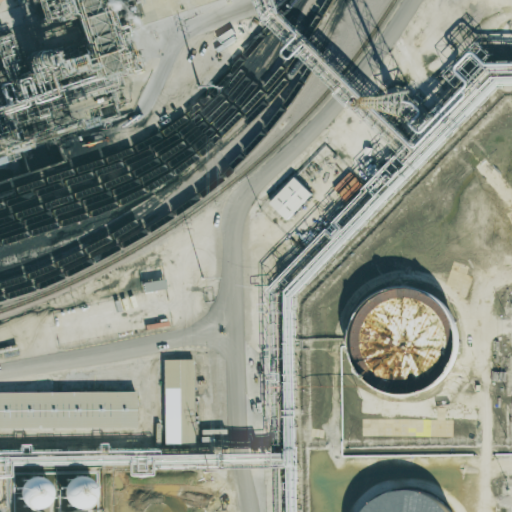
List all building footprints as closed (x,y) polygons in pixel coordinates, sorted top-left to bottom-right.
[(311,194),(294,177),(269,203),(287,220),(311,194)] [(165,289),(164,279),(142,282),(143,292),(165,289)] [(385,280),(409,279),(428,288),(440,300),(448,319),(449,338),(444,352),(434,365),(416,377),(399,380),(375,375),(358,361),(349,342),(348,322),(354,304),(366,290),(385,280)] [(163,444),(194,444),(193,359),(162,360),(163,444)] [(0,392),(0,428),(135,427),(135,391),(0,392)] [(16,477),(22,472),(30,471),(37,473),(43,478),(45,485),(44,493),(40,498),(32,503),(24,502),(17,499),(13,491),(13,484),(16,477)] [(60,477),(66,473),(74,471),(82,473),(87,479),(89,485),(88,493),(85,498),(76,503),(68,503),(61,499),(57,491),(57,484),(60,477)] [(389,488),(413,487),(432,495),(444,508),(445,511),(358,511),(371,497),(389,488)]
